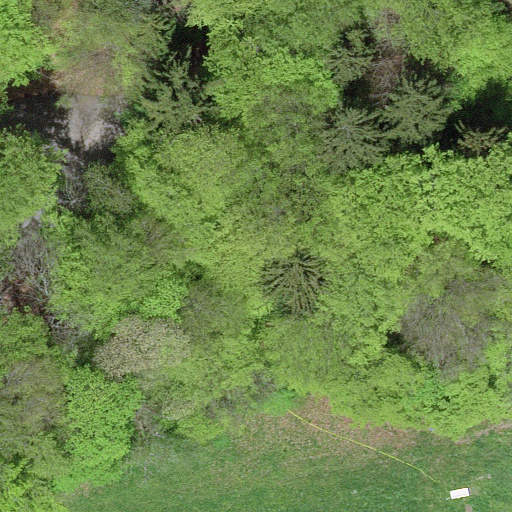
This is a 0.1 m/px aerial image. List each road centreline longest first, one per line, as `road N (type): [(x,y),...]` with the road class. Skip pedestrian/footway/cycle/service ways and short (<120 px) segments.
road 1 (track): [(84,152),(156,95),(356,0)]
road 2 (track): [(0,245),(59,200),(84,152)]
